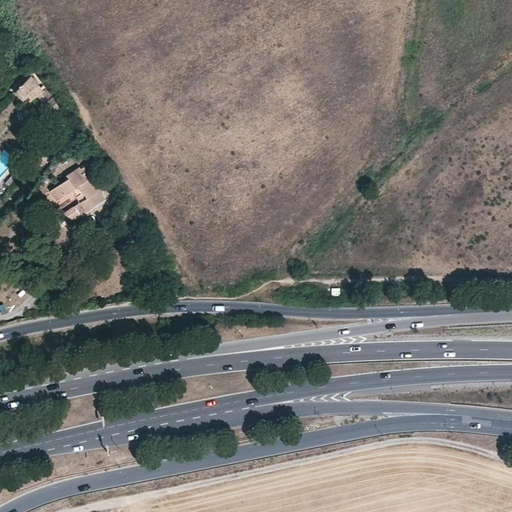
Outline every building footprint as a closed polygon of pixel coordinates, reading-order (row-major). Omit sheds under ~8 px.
[(37,95),(43,104),(38,108),(46,118),(60,107),(52,97),(45,88),(44,90),(31,75),(15,93),(23,101),(28,96),(31,99),(37,95)] [(62,130),(50,141),(60,152),(72,141),(62,130)] [(72,190),(76,196),(81,193),(85,199),(80,202),(84,209),(86,211),(105,199),(90,177),(88,178),(85,174),(88,172),(84,167),(81,168),(80,166),(66,175),(67,178),(50,189),(56,200),(72,190)] [(76,196),(80,202),(85,199),(81,193),(76,196)] [(84,209),(80,202),(74,206),(79,212),(84,209)] [(80,215),(79,212),(74,206),(64,213),(70,222),(80,215)]
